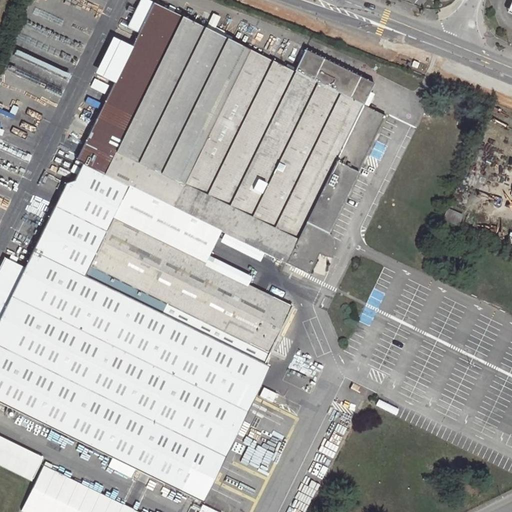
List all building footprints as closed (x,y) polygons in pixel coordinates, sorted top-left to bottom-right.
[(328,232),(386,116),(363,105),(373,83),(359,77),(360,76),(304,49),(294,71),(152,3),(75,160),(82,164),(73,181),(64,184),(32,250),(84,275),(128,186),(195,219),(204,223),(217,229),(308,273),(317,254),(322,256),(326,257),(331,257),(331,252),(332,248),(332,244),(332,238),(331,236),(328,232)] [(461,214),(447,208),(442,219),(457,225),(461,214)] [(201,229),(204,223),(195,219),(191,225),(201,229)] [(201,263),(188,256),(114,221),(93,265),(163,299),(166,301),(179,307),(268,351),(290,307),(201,263)] [(201,229),(188,256),(201,263),(217,229),(204,223),(201,229)] [(84,275),(32,250),(25,265),(0,315),(0,401),(196,499),(263,363),(173,319),(161,313),(157,311),(99,283),(95,281),(94,280),(90,278),(84,275)] [(0,315),(25,265),(5,255),(0,264),(0,315)] [(157,302),(146,297),(144,302),(155,308),(157,302)] [(163,299),(157,311),(161,313),(166,301),(163,299)] [(166,301),(161,313),(173,319),(179,307),(166,301)] [(399,409),(378,400),(376,405),(396,415),(399,409)] [(0,462),(32,478),(44,455),(0,434),(0,462)] [(24,511),(139,511),(43,464),(20,510),(24,511)]
